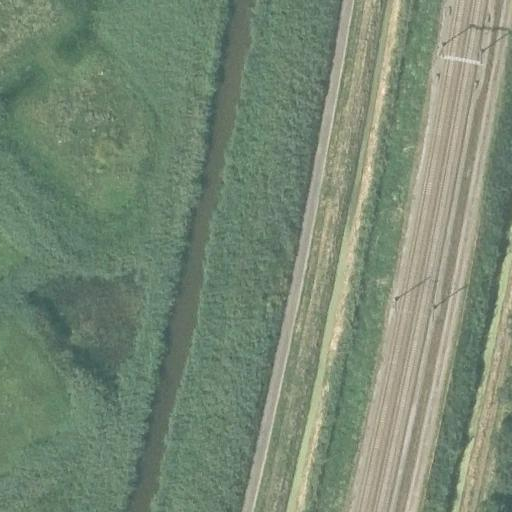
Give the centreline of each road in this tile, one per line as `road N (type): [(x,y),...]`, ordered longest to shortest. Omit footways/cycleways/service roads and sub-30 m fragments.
road 1 (track): [(349,0),(245,511)]
road 2 (track): [(414,511),(508,0)]
